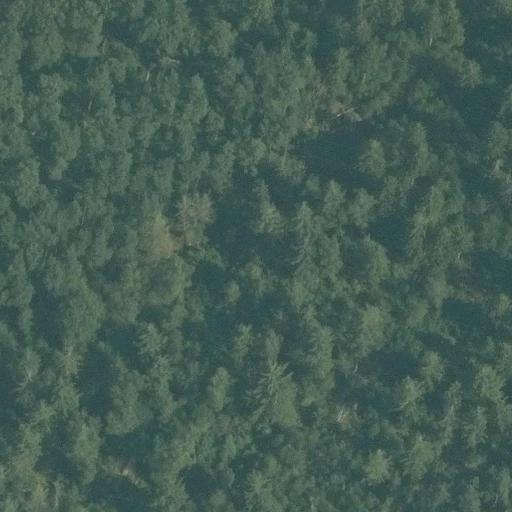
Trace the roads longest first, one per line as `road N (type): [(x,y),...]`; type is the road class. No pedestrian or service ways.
road 1 (track): [(511,416),(222,0)]
road 2 (unknown): [(408,511),(511,439)]
